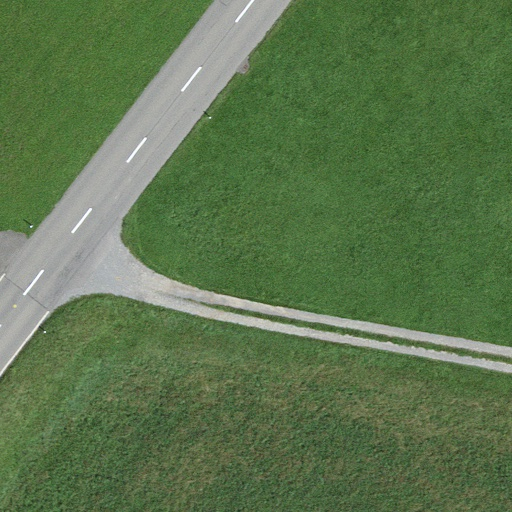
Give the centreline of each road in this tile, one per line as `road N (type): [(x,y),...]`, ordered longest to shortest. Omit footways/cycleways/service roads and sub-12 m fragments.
road 1 (track): [(56,256),(208,306),(511,362)]
road 2 (tertiary): [(0,330),(256,0)]
